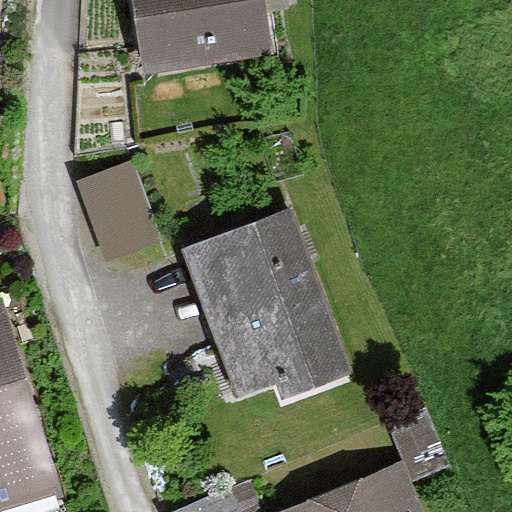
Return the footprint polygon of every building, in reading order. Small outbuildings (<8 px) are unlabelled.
[(122,0),(132,78),(266,63),(260,10),(296,6),(295,0),(122,0)] [(120,170),(73,187),(100,263),(147,247),(120,170)] [(286,216),(178,252),(226,397),(335,361),(286,216)] [(0,315),(0,511),(58,494),(0,315)] [(406,459),(438,451),(430,418),(398,426),(406,459)] [(411,511),(395,469),(286,511),(411,511)]
